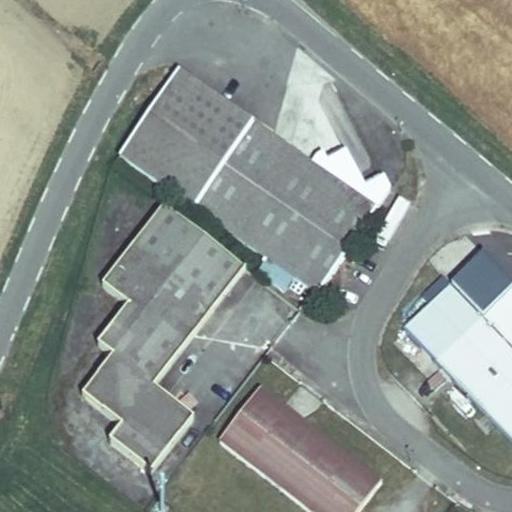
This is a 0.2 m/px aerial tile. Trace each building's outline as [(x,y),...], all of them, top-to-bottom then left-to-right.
[(120,159),(196,211),(253,128),(177,76),(120,159)] [(319,295),(376,211),(253,128),(196,211),(319,295)] [(154,390),(232,292),(151,229),(102,290),(129,311),(98,349),(113,361),(82,400),(121,430),(110,444),(151,477),(195,422),(154,390)] [(293,281),(267,261),(257,274),(284,294),(293,281)] [(511,291),(483,320),(452,287),(404,333),(436,365),(511,443),(511,291)] [(360,511),(383,485),(263,390),(222,442),(309,511),(360,511)]
